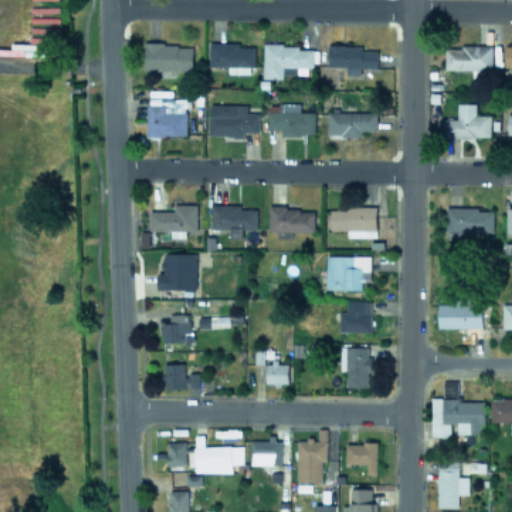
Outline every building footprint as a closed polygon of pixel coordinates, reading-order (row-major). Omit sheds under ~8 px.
[(253,46),(239,46),(239,42),(209,42),(208,65),(228,66),(228,73),(253,73),(253,46)] [(192,70),(192,44),(144,43),(144,70),(192,70)] [(263,78),(283,78),(283,73),(307,73),(307,67),(314,67),(314,45),(263,45),(263,78)] [(376,67),(377,50),(362,50),(362,45),(328,45),(327,66),(345,66),(345,74),(360,74),(360,67),(376,67)] [(445,45),(444,69),(492,69),(492,46),(445,45)] [(147,136),(187,135),(186,97),(146,98),(147,136)] [(443,118),(443,136),(490,136),(490,114),(475,115),(475,102),(457,103),(457,118),(443,118)] [(267,128),(280,129),(280,134),(314,134),(315,111),(300,111),(300,104),(267,103),(267,128)] [(244,136),(244,131),(258,132),(259,112),(247,112),(247,105),(208,104),(208,135),(244,136)] [(376,112),(327,111),(327,136),(361,136),(361,130),(376,130),(376,112)] [(149,210),(149,230),(170,230),(170,237),(185,237),(185,230),(196,230),(196,204),(174,204),(174,210),(149,210)] [(211,228),(230,228),(229,237),(242,237),(242,228),(256,229),(256,209),(240,208),(240,204),(211,204),(211,228)] [(313,207),(268,208),(268,231),(313,231),(313,207)] [(376,208),(330,207),(329,229),(347,230),(347,236),(376,237),(376,208)] [(493,232),(493,209),(447,208),(447,239),(466,240),(466,231),(493,232)] [(195,289),(196,253),(163,252),(163,272),(157,272),(157,289),(195,289)] [(370,255),(326,255),(325,289),(361,289),(361,280),(370,280),(370,255)] [(370,331),(370,300),(346,300),(346,311),(339,312),(340,331),(370,331)] [(438,303),(437,327),(481,328),(482,304),(438,303)] [(511,303),(502,303),(502,328),(511,327),(511,303)] [(191,341),(190,314),(168,314),(169,322),(161,323),(162,342),(191,341)] [(368,387),(369,346),(340,346),(340,368),(346,368),(346,386),(368,387)] [(288,362),(266,361),(265,383),(288,384),(288,362)] [(184,388),(183,363),(164,363),(165,389),(184,388)] [(186,373),(187,387),(198,387),(198,373),(186,373)] [(431,436),(450,436),(449,423),(456,423),(456,433),(483,433),(483,400),(461,400),(461,397),(430,397),(431,436)] [(511,397),(490,398),(490,421),(510,421),(510,433),(511,433),(511,397)] [(321,482),(321,460),(326,460),(327,428),(317,428),(317,439),(297,438),(296,481),(321,482)] [(250,438),(250,463),(280,464),(280,438),(250,438)] [(186,464),(185,450),(187,450),(186,441),(166,442),(167,464),(186,464)] [(345,442),(345,463),(366,463),(366,473),(376,474),(377,442),(345,442)] [(231,471),(231,463),(243,463),(242,445),(193,446),(194,472),(231,471)] [(468,493),(468,476),(458,476),(458,464),(437,464),(437,507),(458,507),(458,493),(468,493)] [(201,474),(186,474),(186,485),(201,485),(201,474)] [(340,511),(372,511),(373,488),(350,487),(349,505),(341,505),(340,511)] [(168,511),(188,511),(188,489),(168,490),(168,511)]
